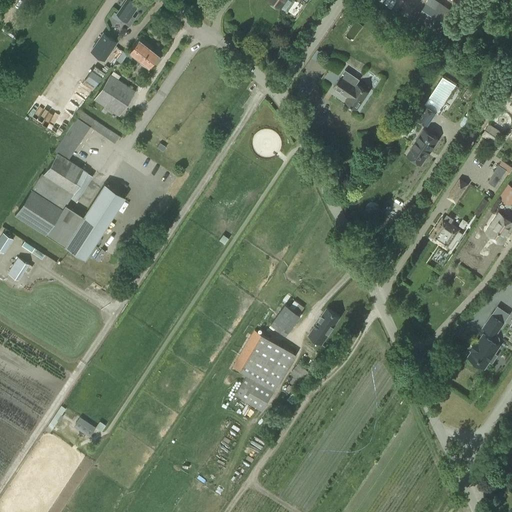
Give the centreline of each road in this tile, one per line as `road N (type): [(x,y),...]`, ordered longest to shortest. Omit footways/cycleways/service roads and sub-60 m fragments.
road 1 (unclassified): [(464,511),(276,93)]
road 2 (unknown): [(202,35),(89,199)]
road 3 (unknown): [(391,354),(434,338),(469,302),(498,253)]
road 4 (unclassified): [(276,93),(162,0)]
